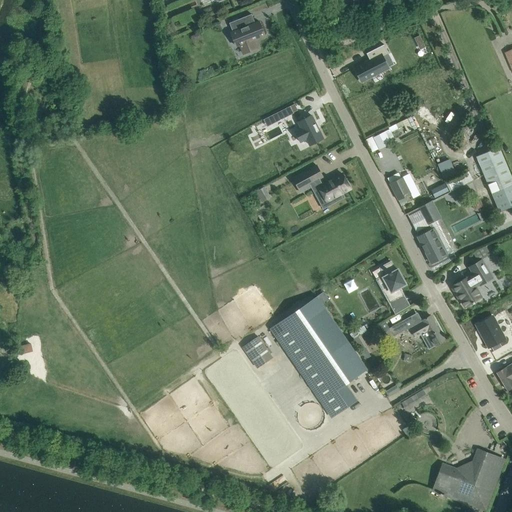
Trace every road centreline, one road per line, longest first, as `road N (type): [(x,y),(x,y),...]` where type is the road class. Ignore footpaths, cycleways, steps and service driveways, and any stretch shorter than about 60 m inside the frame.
road 1 (residential): [(511,426),(434,292),(290,0)]
road 2 (track): [(272,511),(0,433)]
